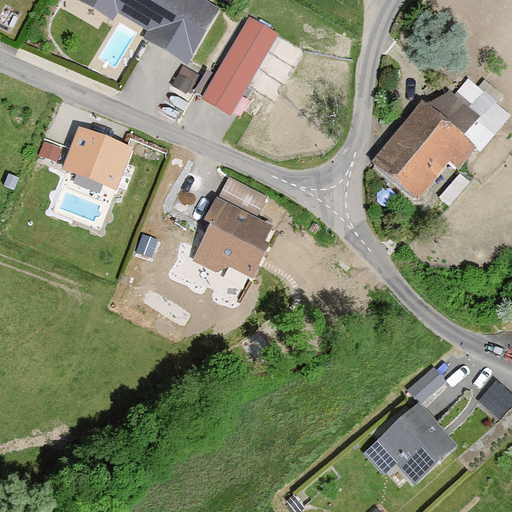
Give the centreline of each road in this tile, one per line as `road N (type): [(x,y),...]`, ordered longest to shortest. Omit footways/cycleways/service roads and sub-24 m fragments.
road 1 (residential): [(331,197),(0,61)]
road 2 (unclassified): [(511,362),(416,309),(331,197)]
road 3 (residential): [(398,0),(371,53),(361,140),(331,197)]
